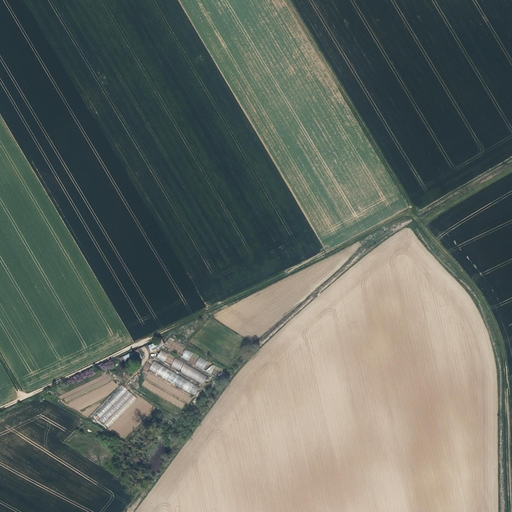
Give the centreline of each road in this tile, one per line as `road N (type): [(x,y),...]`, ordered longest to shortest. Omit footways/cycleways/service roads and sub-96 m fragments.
road 1 (track): [(288,0),(410,210),(488,305),(506,370),(510,511)]
road 2 (track): [(0,408),(410,210)]
